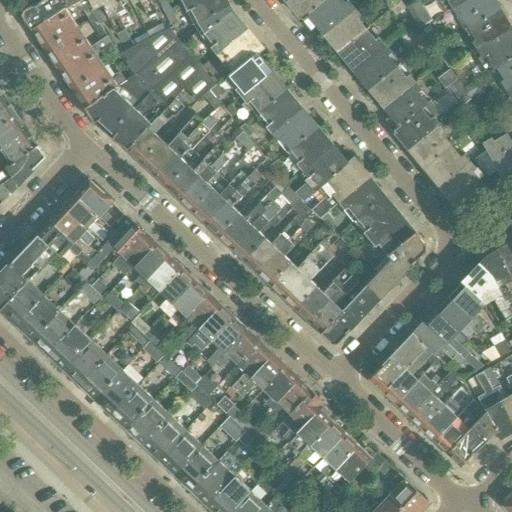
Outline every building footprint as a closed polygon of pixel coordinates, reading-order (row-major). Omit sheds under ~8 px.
[(88,7),(90,9),(92,8),(87,0),(42,0),(23,10),(23,11),(22,15),(21,16),(30,28),(63,6),(64,8),(75,2),(79,12),(82,10),(88,7)] [(122,30),(114,14),(106,0),(87,0),(92,8),(90,9),(92,13),(98,22),(107,17),(116,33),(122,30)] [(106,0),(114,14),(122,30),(124,29),(125,29),(133,25),(124,8),(124,9),(119,0),(106,0)] [(156,12),(149,0),(129,0),(132,5),(140,1),(147,17),(153,14),(156,12)] [(149,0),(156,12),(162,9),(159,1),(158,0),(149,0)] [(162,9),(164,12),(169,9),(164,0),(161,0),(159,1),(162,9)] [(209,47),(215,54),(246,28),(231,10),(230,6),(226,0),(187,0),(182,3),(186,11),(190,9),(197,24),(201,22),(207,30),(203,33),(213,45),(209,47)] [(301,19),(324,0),(287,0),(286,1),(301,19)] [(316,25),(323,33),(353,8),(348,1),(344,3),(341,0),(324,0),(301,19),(310,30),(316,25)] [(388,0),(386,2),(390,8),(401,0),(400,0),(388,0)] [(395,14),(404,7),(401,0),(390,8),(395,14)] [(404,7),(405,9),(415,3),(412,0),(400,0),(401,0),(404,7)] [(466,0),(434,0),(443,14),(452,8),(466,0)] [(460,14),(468,27),(499,9),(493,0),(466,0),(452,8),(457,16),(460,14)] [(415,3),(405,9),(410,16),(420,10),(416,2),(415,3)] [(30,28),(42,47),(72,26),(65,15),(68,13),(64,8),(63,6),(30,28)] [(82,10),(87,16),(92,13),(90,9),(88,7),(82,10)] [(323,33),(338,52),(366,29),(356,18),(359,15),(353,8),(323,33)] [(169,9),(164,12),(170,23),(175,21),(169,9)] [(472,42),(477,50),(511,30),(499,9),(468,27),(476,40),(472,42)] [(92,13),(87,16),(96,30),(101,26),(98,22),(92,13)] [(430,24),(422,30),(428,39),(436,33),(430,24)] [(42,47),(57,68),(90,46),(85,37),(81,40),(72,26),(42,47)] [(147,32),(150,38),(160,33),(166,30),(163,26),(158,29),(157,27),(151,30),(147,32)] [(122,146),(126,150),(170,103),(175,98),(183,89),(196,102),(203,96),(209,89),(215,85),(169,28),(166,30),(160,33),(150,38),(139,44),(134,46),(131,48),(119,54),(134,75),(125,80),(84,108),(93,122),(96,121),(113,138),(112,140),(122,146)] [(228,75),(262,48),(246,28),(215,54),(222,62),(225,59),(234,70),(228,75)] [(124,29),(122,30),(116,33),(121,43),(130,39),(124,29)] [(338,52),(353,70),(384,45),(378,38),(375,40),(366,29),(338,52)] [(472,53),(486,75),(511,59),(511,31),(511,30),(477,50),(472,53)] [(134,46),(139,44),(150,38),(147,32),(132,40),(131,41),(134,46)] [(413,41),(418,48),(428,40),(423,34),(413,41)] [(57,68),(71,90),(101,69),(93,57),(112,44),(106,35),(90,46),(57,68)] [(428,40),(418,48),(423,54),(433,46),(428,40)] [(443,43),(435,47),(441,58),(449,53),(443,43)] [(353,70),(369,89),(396,66),(387,55),(390,52),(384,45),(353,70)] [(234,89),(241,97),(271,71),(257,53),(263,48),(262,48),(228,75),(237,87),(234,89)] [(498,78),(505,89),(511,85),(511,59),(486,75),(490,82),(498,78)] [(452,71),(458,80),(466,74),(460,65),(452,71)] [(369,89),(384,107),(415,82),(409,75),(405,78),(396,66),(369,89)] [(71,90),(84,108),(125,80),(121,73),(109,81),(101,69),(71,90)] [(254,107),(258,112),(286,89),(271,71),(241,97),(245,102),(241,105),(248,113),(254,107)] [(443,79),(448,86),(456,79),(451,73),(443,79)] [(456,79),(448,86),(453,92),(463,105),(471,99),(463,89),(461,86),(456,79)] [(385,120),(394,131),(421,109),(427,103),(417,92),(420,89),(415,82),(384,107),(391,115),(385,120)] [(215,97),(216,98),(224,91),(217,84),(215,85),(209,89),(215,97)] [(209,89),(203,96),(215,111),(222,105),(216,98),(215,97),(209,89)] [(265,126),(271,134),(302,108),(286,89),(258,112),(268,124),(265,126)] [(0,125),(16,115),(4,98),(0,100),(0,125)] [(161,140),(157,135),(166,125),(165,124),(171,119),(171,120),(184,107),(175,98),(170,103),(126,150),(140,162),(161,140)] [(394,131),(408,149),(439,124),(433,117),(437,114),(428,103),(427,103),(421,109),(394,131)] [(238,112),(232,105),(226,110),(232,117),(238,112)] [(280,138),(289,150),(317,127),(302,108),(271,134),(277,141),(280,138)] [(152,174),(165,186),(196,154),(191,149),(218,121),(211,114),(202,124),(201,123),(152,174)] [(0,149),(8,143),(9,145),(18,139),(16,135),(25,129),(16,115),(0,125),(0,149)] [(140,162),(152,174),(201,123),(194,116),(183,128),(176,135),(177,135),(167,145),(161,140),(140,162)] [(460,129),(469,140),(476,134),(467,122),(460,129)] [(241,128),(244,131),(248,137),(252,133),(245,124),(241,128)] [(408,149),(424,168),(451,145),(442,134),(445,131),(439,124),(408,149)] [(487,151),(491,157),(500,171),(503,177),(511,171),(511,143),(511,142),(506,134),(501,126),(488,133),(491,138),(482,143),(482,144),(487,151)] [(295,163),(301,171),(332,145),(317,127),(289,150),(298,161),(295,163)] [(0,149),(0,150),(9,164),(37,147),(25,129),(16,135),(18,139),(9,145),(8,143),(0,149)] [(476,136),(468,142),(474,150),(482,144),(482,143),(476,136)] [(313,192),(320,187),(354,158),(347,163),(332,145),(301,171),(308,179),(305,182),(313,192)] [(424,168),(439,186),(469,161),(463,154),(460,157),(451,145),(424,168)] [(165,186),(178,199),(221,153),(215,146),(202,159),(203,159),(202,160),(196,154),(165,186)] [(9,164),(2,170),(14,189),(44,157),(37,147),(9,164)] [(491,157),(487,151),(479,155),(484,162),(491,157)] [(178,199),(191,211),(223,178),(216,172),(217,171),(229,159),(221,153),(178,199)] [(267,171),(272,166),(271,165),(266,158),(260,163),(267,171)] [(327,212),(338,203),(369,177),(354,158),(320,187),(318,189),(326,198),(311,210),(320,219),(321,218),(327,212)] [(271,165),(272,166),(278,174),(283,170),(276,161),(271,165)] [(469,161),(439,186),(455,206),(468,195),(470,197),(484,185),(472,171),(475,168),(469,161)] [(191,211),(204,223),(248,177),(246,175),(248,173),(243,169),(229,183),(223,178),(191,211)] [(0,204),(14,189),(2,170),(0,170),(0,204)] [(204,223),(217,235),(238,213),(232,206),(242,196),(254,184),(258,187),(264,180),(254,170),(248,177),(204,223)] [(347,207),(356,218),(384,195),(369,177),(338,203),(344,210),(347,207)] [(88,181),(76,194),(116,232),(129,218),(112,203),(88,181)] [(266,195),(273,202),(282,193),(275,186),(266,195)] [(76,194),(63,208),(86,230),(93,222),(110,238),(116,232),(76,194)] [(217,235),(229,247),(273,202),(266,195),(254,208),(255,209),(245,219),(238,213),(217,235)] [(363,232),(368,240),(400,214),(384,195),(356,218),(366,230),(363,232)] [(243,260),(256,272),(287,239),(305,219),(312,212),(300,200),(292,208),(298,214),(293,220),(280,233),(271,243),(264,237),(243,260)] [(229,247),(243,260),(264,237),(274,227),(268,221),(280,208),(273,202),(229,247)] [(63,208),(50,221),(82,251),(91,259),(97,253),(92,249),(91,249),(79,237),(86,230),(63,208)] [(327,212),(321,218),(327,226),(334,220),(327,212)] [(378,244),(387,256),(415,233),(400,214),(368,240),(374,247),(378,244)] [(97,253),(91,259),(86,265),(92,270),(97,265),(113,248),(120,255),(142,231),(129,218),(116,232),(110,238),(97,253)] [(256,272),(269,284),(290,262),(284,255),(313,225),(305,219),(287,239),(256,272)] [(50,221),(37,235),(55,252),(61,257),(68,249),(77,257),(82,251),(50,221)] [(336,235),(338,236),(345,243),(350,238),(341,230),(336,235)] [(142,231),(120,255),(112,264),(124,276),(133,267),(155,243),(142,231)] [(390,259),(368,283),(382,296),(425,250),(425,246),(425,245),(415,233),(387,256),(390,259)] [(37,235),(20,252),(38,269),(47,260),(55,252),(37,235)] [(269,284),(281,296),(313,263),(324,251),(330,245),(325,241),(323,239),(297,268),(290,262),(269,284)] [(511,244),(510,242),(495,251),(511,278),(511,244)] [(155,243),(133,267),(141,274),(133,283),(138,288),(169,256),(155,243)] [(351,249),(345,255),(358,267),(363,261),(351,249)] [(281,296),(295,309),(316,286),(310,280),(320,270),(331,257),(324,251),(313,263),(281,296)] [(485,257),(477,265),(494,281),(511,311),(511,293),(511,294),(505,283),(511,278),(495,251),(485,257)] [(0,309),(28,280),(38,269),(20,252),(0,273),(0,309)] [(55,252),(47,260),(53,265),(61,257),(55,252)] [(169,256),(138,288),(144,293),(152,285),(159,292),(181,268),(169,256)] [(372,269),(364,262),(360,266),(368,275),(373,270),(372,269)] [(477,265),(447,297),(481,329),(486,323),(476,313),(486,303),(493,299),(499,310),(508,326),(511,323),(511,311),(494,281),(477,265)] [(181,268),(159,292),(167,299),(158,307),(164,313),(194,280),(181,268)] [(295,309),(308,321),(350,276),(344,270),(323,292),(316,286),(295,309)] [(308,321),(320,333),(342,311),(341,310),(335,304),(356,282),(350,276),(308,321)] [(91,286),(101,297),(104,299),(111,291),(98,279),(91,286)] [(0,309),(0,310),(16,325),(43,295),(44,295),(28,280),(0,309)] [(194,280),(164,313),(170,318),(178,310),(185,316),(208,293),(194,280)] [(101,297),(91,286),(86,282),(79,290),(94,304),(101,297)] [(342,311),(320,333),(331,344),(332,343),(336,343),(337,344),(382,296),(368,283),(341,310),(342,311)] [(208,293),(185,316),(192,323),(180,337),(186,342),(220,305),(208,293)] [(16,325),(31,340),(59,310),(50,301),(43,295),(16,325)] [(447,297),(435,309),(458,332),(465,325),(475,335),(481,329),(447,297)] [(220,305),(186,342),(191,347),(204,334),(211,341),(234,317),(220,305)] [(435,309),(424,322),(465,361),(476,371),(482,366),(452,338),(458,332),(435,309)] [(31,340),(47,355),(83,317),(82,316),(75,324),(59,310),(31,340)] [(133,326),(143,336),(150,328),(138,316),(130,324),(133,326)] [(47,355),(63,369),(91,340),(81,331),(89,323),(83,317),(47,355)] [(234,317),(211,341),(219,348),(206,362),(212,367),(216,362),(247,330),(234,317)] [(369,379),(382,392),(410,361),(411,362),(424,348),(434,357),(435,356),(441,350),(452,360),(452,359),(460,366),(465,361),(424,322),(369,379)] [(143,347),(148,341),(143,336),(133,326),(127,332),(143,347)] [(143,336),(148,341),(149,342),(150,341),(157,347),(165,339),(151,327),(150,328),(143,336)] [(247,330),(216,362),(222,367),(230,359),(237,366),(259,342),(247,330)] [(500,357),(510,351),(504,340),(500,334),(490,339),(493,346),(500,357)] [(63,369),(79,384),(107,355),(91,340),(63,369)] [(157,348),(169,360),(177,352),(165,340),(157,348)] [(259,342),(237,366),(244,373),(231,387),(236,393),(273,355),(259,342)] [(491,362),(500,357),(493,346),(481,352),(491,362)] [(382,392),(395,404),(417,380),(411,375),(425,360),(431,366),(438,359),(435,356),(434,357),(424,348),(411,362),(410,361),(382,392)] [(79,384),(94,399),(122,369),(107,355),(79,384)] [(273,355),(236,393),(242,398),(256,383),(263,390),(285,366),(273,355)] [(159,362),(175,377),(180,371),(164,356),(159,362)] [(285,366),(263,390),(270,397),(262,406),(267,411),(298,378),(285,366)] [(490,368),(481,372),(511,424),(511,393),(506,397),(490,368)] [(94,399),(110,414),(138,384),(122,369),(94,399)] [(174,377),(191,393),(197,386),(180,371),(175,377),(174,377)] [(483,410),(485,412),(496,431),(500,439),(511,431),(511,424),(481,372),(475,375),(491,405),(483,410)] [(408,416),(420,428),(443,404),(437,399),(457,379),(449,373),(437,385),(408,416)] [(196,384),(209,396),(217,388),(205,376),(196,384)] [(298,378),(267,411),(262,417),(268,422),(282,408),(289,415),(311,391),(298,378)] [(395,404),(408,416),(437,385),(431,380),(424,387),(417,380),(395,404)] [(110,414),(126,429),(154,399),(138,384),(110,414)] [(197,386),(191,393),(206,407),(212,400),(197,386)] [(311,391),(289,415),(296,422),(281,437),(287,442),(324,403),(311,391)] [(420,428),(434,441),(463,410),(472,400),(466,395),(457,405),(450,398),(443,404),(420,428)] [(216,404),(221,409),(228,400),(224,396),(216,404)] [(126,429),(142,444),(170,415),(154,399),(126,429)] [(228,400),(221,409),(226,413),(233,405),(228,400)] [(324,403),(287,442),(286,443),(299,456),(332,421),(327,416),(329,413),(322,406),(325,404),(324,403)] [(214,412),(216,409),(216,406),(214,404),(211,404),(208,406),(208,409),(211,412),(214,412)] [(434,441),(447,453),(469,429),(462,423),(469,416),(463,410),(434,441)] [(469,429),(447,453),(457,463),(463,463),(491,434),(496,431),(485,412),(469,429)] [(245,431),(247,433),(252,428),(238,414),(233,420),(245,431)] [(142,444),(157,458),(185,429),(170,415),(142,444)] [(299,456),(285,471),(290,476),(291,476),(290,475),(300,464),(301,465),(315,451),(322,457),(345,433),(332,421),(299,456)] [(157,458),(174,475),(202,445),(185,429),(157,458)] [(245,431),(237,438),(245,446),(253,438),(247,433),(245,431)] [(345,433),(322,457),(329,464),(316,478),(321,484),(327,478),(358,446),(345,433)] [(266,453),(272,459),(281,450),(275,444),(266,453)] [(174,475),(190,490),(218,460),(202,445),(174,475)] [(358,446),(327,478),(332,483),(341,475),(349,482),(360,470),(374,455),(366,449),(364,452),(358,446)] [(369,478),(378,469),(385,461),(376,453),(374,455),(360,470),(369,478)] [(190,490),(206,505),(234,475),(218,460),(190,490)] [(390,467),(385,461),(378,469),(383,474),(390,467)] [(290,476),(285,471),(284,470),(278,476),(285,482),(290,476)] [(397,487),(388,496),(405,511),(419,511),(429,502),(398,473),(390,481),(397,487)] [(206,505),(213,511),(229,511),(250,491),(234,475),(206,505)] [(311,496),(316,500),(324,492),(319,487),(311,496)] [(337,495),(345,503),(351,496),(343,488),(337,495)] [(229,511),(259,511),(266,506),(250,491),(229,511)] [(376,503),(368,511),(405,511),(388,496),(379,506),(376,503)]
